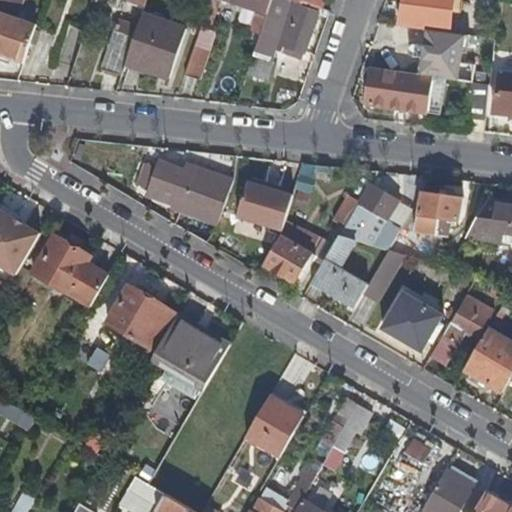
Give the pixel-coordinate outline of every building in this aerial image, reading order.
[(0,0),(0,55),(23,63),(36,25),(14,17),(20,0),(0,0)] [(250,32),(259,36),(261,31),(267,14),(271,0),(209,0),(202,23),(212,26),(221,0),(223,0),(257,12),(250,32)] [(271,0),(267,14),(278,17),(292,22),(298,6),(299,2),(292,0),(271,0)] [(292,0),(299,2),(320,9),(323,0),(292,0)] [(449,33),(452,0),(403,0),(399,26),(426,30),(449,33)] [(269,47),(276,50),(279,42),(304,51),(318,13),(298,6),(292,22),(286,39),(272,34),(261,31),(259,36),(246,74),(265,80),(272,59),(265,56),(269,47)] [(261,31),(272,34),(278,17),(267,14),(261,31)] [(127,63),(154,73),(171,79),(187,30),(143,15),(139,26),(135,37),(127,63)] [(278,17),(272,34),(286,39),(292,22),(278,17)] [(103,70),(122,76),(125,68),(127,63),(135,37),(139,26),(120,20),(103,70)] [(426,30),(420,75),(472,83),(473,66),(460,63),(463,35),(449,33),(426,30)] [(208,38),(198,35),(193,48),(204,51),(208,38)] [(279,42),(276,50),(302,58),(304,51),(279,42)] [(209,53),(204,51),(193,48),(184,75),(200,80),(209,53)] [(152,77),(154,73),(127,63),(125,68),(152,77)] [(370,70),(365,103),(426,112),(430,79),(370,70)] [(511,114),(511,73),(497,72),(493,112),(511,114)] [(469,111),(473,111),(484,112),(487,85),(472,83),(469,111)] [(473,111),(471,130),(484,132),(486,112),(484,112),(473,111)] [(149,193),(177,202),(183,205),(181,211),(219,225),(235,179),(188,164),(184,174),(159,165),(158,168),(150,166),(146,164),(145,164),(137,185),(150,190),(149,193)] [(293,194),(247,182),(238,218),(284,230),(293,194)] [(389,219),(399,200),(372,185),(342,235),(358,240),(363,242),(373,245),(389,250),(397,236),(401,229),(392,225),(391,227),(386,225),(389,219)] [(463,198),(424,192),(419,230),(441,233),(442,217),(461,219),(463,198)] [(346,225),(359,202),(345,193),(331,217),(346,225)] [(496,206),(485,204),(467,236),(493,241),(495,230),(511,233),(511,201),(497,199),(496,206)] [(175,209),(181,211),(183,205),(177,202),(175,209)] [(0,262),(17,273),(41,233),(0,209),(0,262)] [(33,272),(91,306),(110,274),(89,261),(91,257),(54,235),(33,272)] [(265,265),(300,285),(317,255),(283,235),(265,265)] [(341,268),(358,240),(342,235),(340,235),(314,281),(352,303),(357,306),(362,298),(370,285),(341,268)] [(401,237),(397,236),(389,250),(404,255),(421,261),(427,244),(401,236),(401,237)] [(377,303),(404,255),(389,250),(370,285),(362,298),(377,303)] [(511,262),(503,258),(488,282),(497,285),(502,286),(511,269),(511,262)] [(129,285),(107,322),(145,345),(168,308),(129,285)] [(492,297),(504,301),(506,299),(511,289),(502,286),(497,285),(492,297)] [(423,351),(444,314),(404,291),(383,328),(423,351)] [(454,321),(466,329),(480,337),(495,311),(469,296),(454,321)] [(504,301),(495,317),(502,321),(511,304),(511,302),(506,299),(504,301)] [(354,312),(357,306),(352,303),(349,308),(354,312)] [(151,361),(203,391),(231,343),(211,331),(208,336),(177,318),(151,361)] [(454,321),(452,320),(432,356),(446,364),(466,329),(454,321)] [(482,339),(464,370),(503,393),(511,377),(511,342),(488,329),(482,339)] [(281,457),(305,415),(271,395),(246,437),(281,457)] [(0,411),(30,429),(36,418),(28,413),(1,397),(0,398),(0,411)] [(315,450),(327,457),(334,446),(357,405),(358,404),(346,397),(315,450)] [(334,446),(344,452),(354,434),(358,436),(371,414),(357,405),(334,446)] [(95,430),(85,447),(97,454),(107,436),(95,430)] [(401,511),(422,511),(431,496),(422,491),(427,483),(428,483),(443,457),(413,440),(385,487),(408,501),(401,511)] [(347,453),(344,452),(334,446),(327,457),(317,474),(331,482),(347,453)] [(479,481),(453,466),(449,471),(475,486),(479,481)] [(460,511),(467,502),(475,486),(449,471),(440,489),(437,487),(431,496),(422,511),(460,511)] [(141,497),(158,507),(166,494),(149,484),(135,476),(119,505),(132,511),(141,497)] [(288,507),(284,511),(294,511),(302,499),(306,492),(297,486),(286,506),(288,507)] [(12,511),(27,511),(37,495),(26,489),(12,511)] [(474,511),(511,511),(511,504),(487,490),(474,511)] [(196,511),(166,494),(158,507),(155,511),(196,511)] [(284,511),(261,498),(253,511),(254,511),(284,511)] [(324,511),(302,499),(294,511),(324,511)]
